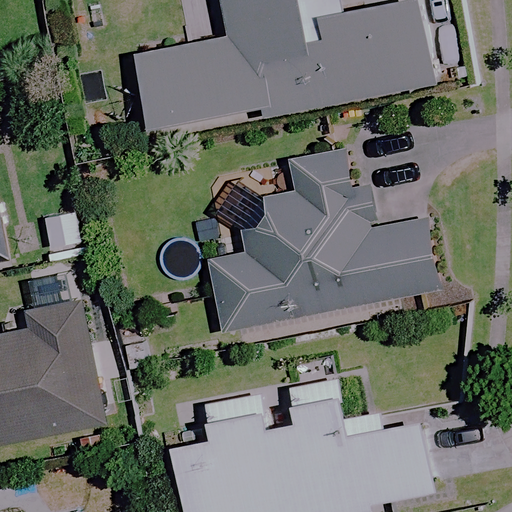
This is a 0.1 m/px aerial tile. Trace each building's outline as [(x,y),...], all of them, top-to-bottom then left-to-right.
[(226,0),(233,32),(139,50),(155,127),(268,105),(270,115),(445,80),(428,0),(386,0),(350,7),(348,0),(226,0)] [(451,289),(436,212),(377,223),(376,218),(383,216),(376,181),(360,184),(353,145),(293,156),(299,188),(268,193),(271,212),(262,224),(246,227),(250,250),(214,256),(228,330),(451,289)] [(90,255),(78,211),(44,220),(56,265),(90,255)] [(0,262),(8,261),(0,217),(0,262)] [(0,443),(107,423),(83,297),(28,308),(32,327),(0,333),(0,443)] [(211,402),(218,436),(178,444),(192,511),(363,511),(381,509),(380,503),(443,490),(428,418),(390,425),(387,408),(352,415),(344,376),(296,386),(302,420),(274,426),(267,391),(211,402)]
